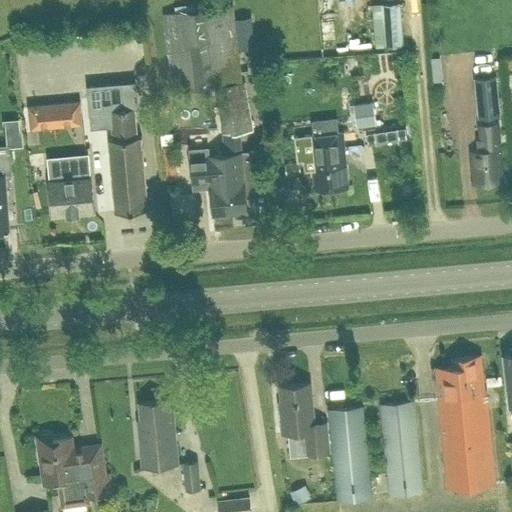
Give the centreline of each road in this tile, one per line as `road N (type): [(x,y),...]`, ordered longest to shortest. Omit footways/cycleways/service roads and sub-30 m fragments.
road 1 (unclassified): [(0,367),(511,321)]
road 2 (secondary): [(0,320),(511,274)]
road 3 (residential): [(0,270),(511,224)]
